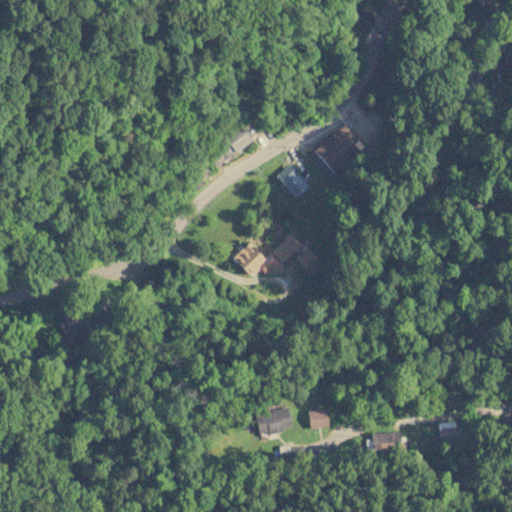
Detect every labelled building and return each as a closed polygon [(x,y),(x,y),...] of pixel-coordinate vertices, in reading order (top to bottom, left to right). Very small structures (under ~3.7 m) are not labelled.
[(369,31),(376,18),(356,6),(348,19),(369,31)] [(357,140),(342,123),(312,151),(334,174),(359,151),(352,144),(357,140)] [(250,142),(242,129),(205,154),(214,166),(250,142)] [(274,176),(296,199),(309,186),(287,163),(274,176)] [(281,262),(300,245),(289,233),(270,250),(281,262)] [(248,274),(264,258),(247,242),(231,258),(248,274)] [(323,266),(309,248),(296,258),(310,276),(323,266)] [(262,272),(278,272),(278,263),(262,264),(262,272)] [(58,318),(67,343),(84,337),(75,312),(58,318)] [(254,414),(258,434),(291,427),(287,407),(254,414)] [(327,426),(325,408),(307,410),(309,428),(327,426)] [(438,437),(458,436),(457,422),(437,422),(438,437)] [(399,432),(371,432),(371,451),(399,450),(399,432)]
